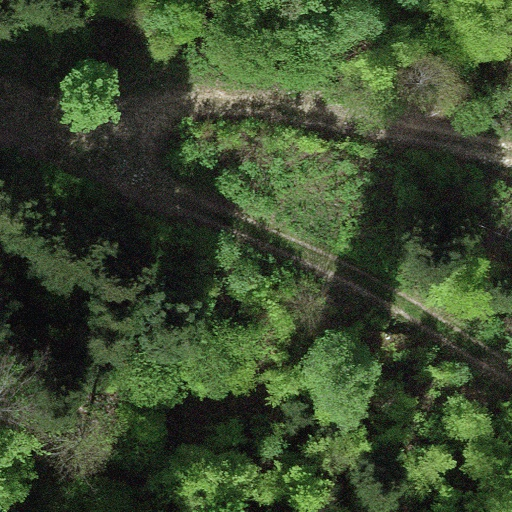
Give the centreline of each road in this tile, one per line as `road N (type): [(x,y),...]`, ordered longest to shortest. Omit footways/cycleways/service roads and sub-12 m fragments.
road 1 (track): [(0,77),(511,348)]
road 2 (track): [(0,89),(511,156)]
